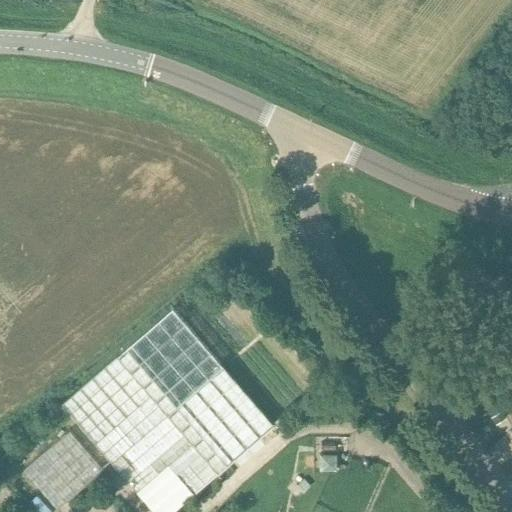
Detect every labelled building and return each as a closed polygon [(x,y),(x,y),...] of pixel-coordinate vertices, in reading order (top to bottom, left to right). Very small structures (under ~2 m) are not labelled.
[(172,511),(274,424),(273,423),(172,305),(62,404),(154,511),(172,511)] [(500,409),(490,417),(495,424),(506,417),(500,409)] [(23,468),(57,508),(103,469),(69,429),(23,468)] [(336,454),(319,454),(319,469),(337,469),(336,454)] [(11,464),(1,473),(10,483),(20,474),(11,464)] [(304,478),(296,485),(302,493),(310,486),(304,478)]
